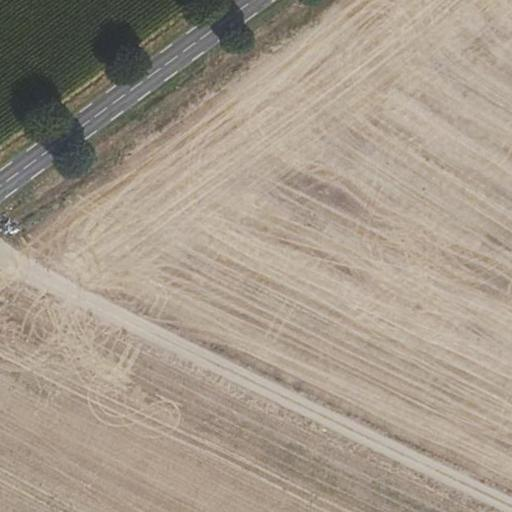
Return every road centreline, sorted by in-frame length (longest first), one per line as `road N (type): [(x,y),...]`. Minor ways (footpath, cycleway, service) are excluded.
road 1 (track): [(0,255),(511,501)]
road 2 (tertiary): [(255,0),(0,187)]
